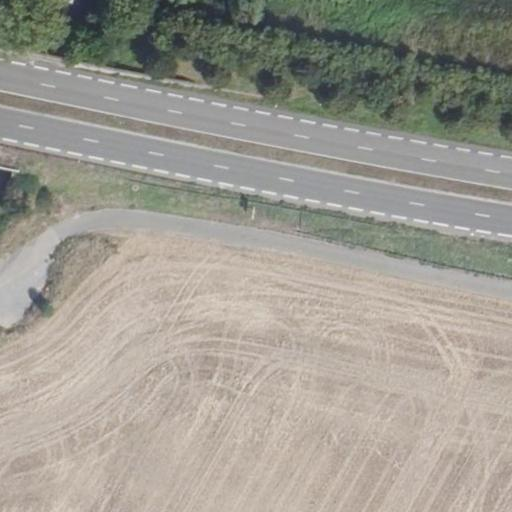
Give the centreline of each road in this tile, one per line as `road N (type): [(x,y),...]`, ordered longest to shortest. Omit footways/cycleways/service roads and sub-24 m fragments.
road 1 (unclassified): [(511,289),(138,218),(60,231),(0,282)]
road 2 (primary): [(511,174),(0,76)]
road 3 (primary): [(0,122),(511,217)]
